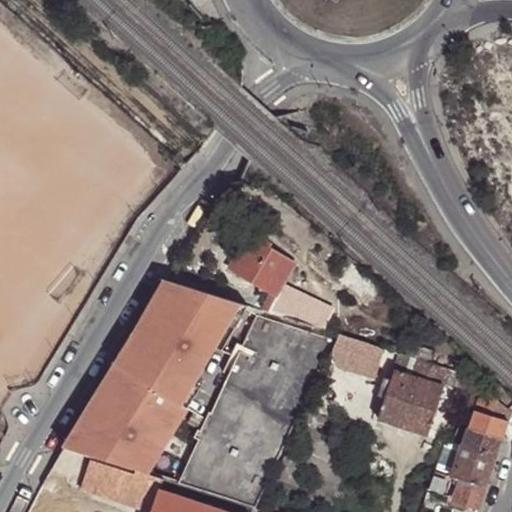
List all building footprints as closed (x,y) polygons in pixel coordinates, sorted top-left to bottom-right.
[(251,233),(248,237),(262,245),(265,241),(251,233)] [(262,245),(248,237),(238,254),(244,258),(235,271),(272,293),(276,296),(281,288),(295,265),(268,249),(262,245)] [(230,267),(235,271),(244,258),(238,254),(230,267)] [(138,472),(149,476),(189,404),(185,402),(245,305),(166,280),(63,448),(94,458),(138,472)] [(272,293),(263,311),(293,320),(303,300),(281,288),(276,296),(272,293)] [(293,320),(263,311),(181,486),(211,495),(263,511),(264,511),(268,499),(267,498),(332,357),(340,335),(324,330),(317,328),(293,320)] [(379,348),(340,335),(332,357),(372,370),(375,361),(379,348)] [(411,345),(407,356),(418,360),(435,365),(439,353),(423,347),(422,348),(411,345)] [(383,349),(379,348),(375,361),(379,362),(383,349)] [(407,356),(399,354),(394,371),(412,377),(418,360),(407,356)] [(435,365),(418,360),(412,377),(444,388),(446,383),(450,371),(435,365)] [(394,371),(391,379),(385,398),(378,419),(428,435),(444,388),(412,377),(394,371)] [(463,389),(468,376),(450,371),(446,383),(463,389)] [(482,389),(468,376),(463,389),(480,396),(482,389)] [(321,392),(332,397),(338,381),(326,377),(319,391),(321,392)] [(385,398),(391,379),(385,377),(378,396),(385,398)] [(495,400),(482,389),(480,396),(476,411),(490,416),(495,400)] [(333,397),(332,397),(321,392),(313,409),(325,414),(333,397)] [(511,414),(495,400),(490,416),(508,422),(511,414)] [(502,439),(508,422),(490,416),(476,411),(470,428),(502,439)] [(446,440),(454,416),(449,415),(441,438),(446,440)] [(460,428),(455,443),(464,446),(469,431),(460,428)] [(469,431),(464,446),(496,457),(502,439),(470,428),(469,431)] [(496,457),(464,446),(453,476),(462,480),(486,488),(496,457)] [(94,458),(63,448),(48,475),(84,487),(94,460),(94,458)] [(154,511),(162,490),(165,481),(149,476),(138,472),(137,475),(94,460),(84,487),(84,489),(151,511),(154,511)] [(453,477),(434,471),(428,491),(446,497),(449,488),(453,477)] [(458,491),(462,480),(453,476),(453,477),(449,488),(458,491)] [(478,509),(486,488),(462,480),(458,491),(455,499),(455,501),(478,509)] [(225,511),(162,490),(154,511),(225,511)]
